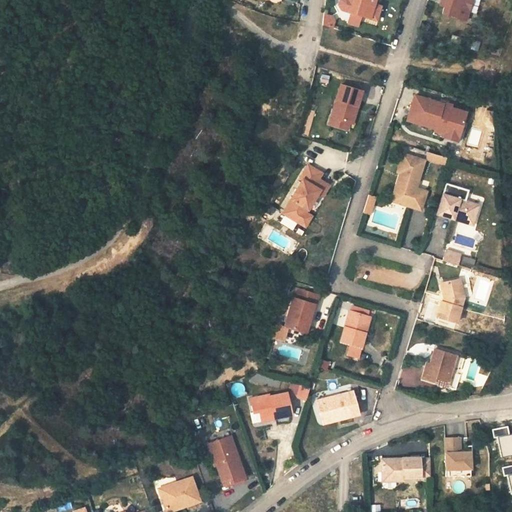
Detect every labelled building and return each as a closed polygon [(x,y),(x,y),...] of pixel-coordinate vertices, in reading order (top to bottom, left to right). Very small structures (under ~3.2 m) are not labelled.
[(339,0),(338,4),(341,9),(349,11),(360,15),(368,17),(373,4),(373,0),(339,0)] [(440,0),(441,0),(446,2),(444,6),(442,13),(465,20),(471,0),(440,0)] [(373,4),(368,17),(375,19),(379,6),(373,4)] [(349,11),(346,22),(357,25),(360,15),(349,11)] [(323,15),(322,25),(332,27),(334,20),(331,15),(323,15)] [(357,107),(362,91),(341,84),(331,117),(348,122),(352,123),(356,112),(353,111),(355,106),(357,107)] [(460,130),(465,112),(450,107),(442,105),(442,103),(414,95),(407,120),(433,128),(432,130),(443,133),(445,127),(458,131),(460,130)] [(346,129),(348,122),(331,117),(329,124),(346,129)] [(461,131),(460,130),(458,131),(445,127),(443,133),(432,130),(431,133),(442,137),(457,142),(461,131)] [(444,164),(446,156),(427,152),(425,160),(444,164)] [(399,173),(402,174),(395,197),(410,201),(409,206),(420,209),(426,191),(415,188),(423,160),(401,154),(396,173),(399,173)] [(321,173),(308,164),(299,178),(302,180),(282,212),(299,222),(302,222),(306,215),(305,212),(309,205),(308,204),(310,201),(311,201),(317,192),(322,196),(327,187),(326,183),(318,178),(321,173)] [(395,197),(402,174),(399,173),(391,201),(409,206),(410,201),(395,197)] [(372,215),(376,196),(367,194),(363,213),(372,215)] [(443,194),(437,213),(453,218),(454,216),(473,221),(478,205),(443,194)] [(302,222),(299,222),(304,226),(311,215),(305,212),(306,215),(302,222)] [(473,221),(454,216),(453,218),(472,224),(473,221)] [(445,250),(442,260),(457,265),(461,254),(445,250)] [(473,266),(474,259),(462,256),(460,264),(473,266)] [(459,279),(444,282),(446,291),(442,292),(443,298),(445,298),(444,302),(442,301),(436,317),(456,322),(463,297),(459,279)] [(293,297),(284,325),(300,330),(304,320),(308,321),(314,303),(313,303),(316,293),(295,287),(293,297)] [(357,358),(360,348),(365,332),(363,331),(367,315),(349,310),(340,341),(348,344),(345,354),(357,358)] [(430,363),(426,362),(421,379),(446,387),(456,355),(434,348),(430,363)] [(319,359),(317,366),(327,369),(329,362),(319,359)] [(299,383),(295,398),(305,401),(310,386),(299,383)] [(316,401),(321,419),(338,415),(339,419),(358,414),(352,391),(316,401)] [(259,401),(251,403),(253,412),(259,411),(261,421),(270,419),(269,416),(273,415),(273,419),(292,415),(287,393),(270,396),(269,394),(259,396),(259,401)] [(338,415),(321,419),(323,424),(339,419),(338,415)] [(230,436),(211,442),(215,453),(210,454),(214,465),(216,464),(223,484),(244,477),(237,456),(235,457),(233,452),(236,452),(230,436)] [(460,438),(444,438),(445,470),(470,470),(470,452),(460,452),(460,438)] [(211,442),(206,444),(210,454),(215,453),(211,442)] [(403,479),(420,478),(419,459),(419,458),(401,458),(401,459),(380,459),(380,475),(393,475),(393,480),(403,479)] [(429,459),(419,459),(420,478),(430,478),(429,459)] [(191,477),(158,488),(165,508),(182,502),(183,506),(199,500),(191,477)] [(402,500),(402,508),(417,507),(416,499),(402,500)] [(182,502),(165,508),(167,511),(183,506),(182,502)]
